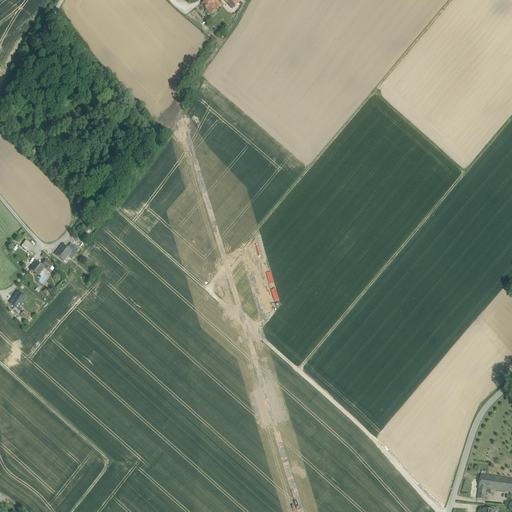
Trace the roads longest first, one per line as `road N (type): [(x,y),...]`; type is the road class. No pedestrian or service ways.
road 1 (track): [(0,196),(43,246),(54,246),(98,201),(107,205),(374,442),(438,511)]
road 2 (track): [(453,0),(207,291)]
road 3 (track): [(511,113),(296,371)]
road 4 (track): [(75,511),(107,463),(0,364)]
road 5 (unclassified): [(511,383),(480,413),(448,511)]
road 6 (residential): [(61,0),(0,107)]
